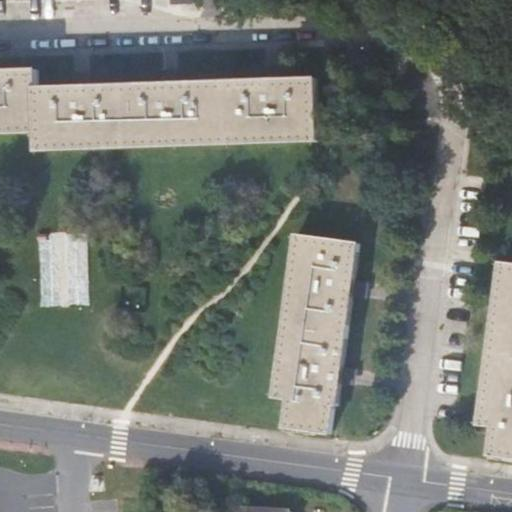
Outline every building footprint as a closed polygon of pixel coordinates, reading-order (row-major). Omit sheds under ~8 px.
[(0,134),(39,134),(37,89),(37,71),(0,73),(0,72),(0,134)] [(279,71),(263,71),(264,82),(279,81),(279,71)] [(162,75),(162,85),(178,85),(177,74),(162,75)] [(74,78),(74,88),(89,88),(89,77),(74,78)] [(74,88),(37,89),(39,134),(39,152),(319,143),(317,80),(279,81),(264,82),(178,85),(162,85),(89,88),(74,88)] [(299,236),(276,397),(290,399),(287,427),(332,433),(336,406),(338,406),(342,383),(344,368),(354,296),(356,281),(361,245),(299,236)] [(511,264),(503,263),(498,300),(480,425),(495,427),(491,455),(511,457),(511,264)] [(366,283),(356,281),(354,296),(364,298),(366,283)] [(354,369),(344,368),(342,383),(352,384),(354,369)] [(117,503),(116,511),(124,511),(124,503),(117,503)]
